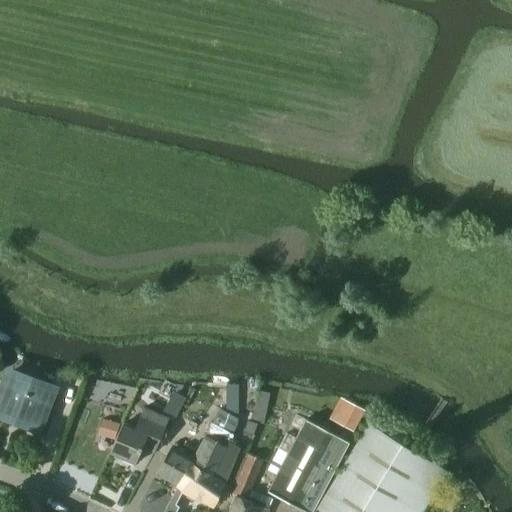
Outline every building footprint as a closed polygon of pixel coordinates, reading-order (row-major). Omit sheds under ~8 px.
[(0,395),(0,416),(36,430),(52,388),(9,372),(0,395)] [(345,401),(334,422),(338,425),(353,432),(364,411),(345,401)] [(111,407),(108,419),(120,423),(123,410),(111,407)] [(134,428),(122,423),(110,452),(135,463),(141,447),(154,452),(169,418),(143,407),(134,428)] [(277,475),(268,491),(307,511),(311,511),(341,455),(348,442),(306,420),(288,454),(277,475)] [(253,437),(257,425),(247,422),(243,435),(253,437)] [(156,474),(178,486),(190,464),(211,476),(227,447),(229,443),(233,435),(222,429),(212,423),(205,435),(192,459),(170,447),(156,474)] [(366,423),(331,481),(314,510),(317,511),(422,511),(447,472),(366,423)] [(240,448),(229,443),(211,476),(190,464),(178,486),(184,489),(192,494),(213,506),(225,485),(240,448)] [(228,511),(266,511),(267,510),(272,500),(250,491),(263,461),(247,454),(231,493),(235,496),(228,511)] [(178,486),(165,511),(175,511),(178,507),(175,506),(184,489),(178,486)]
